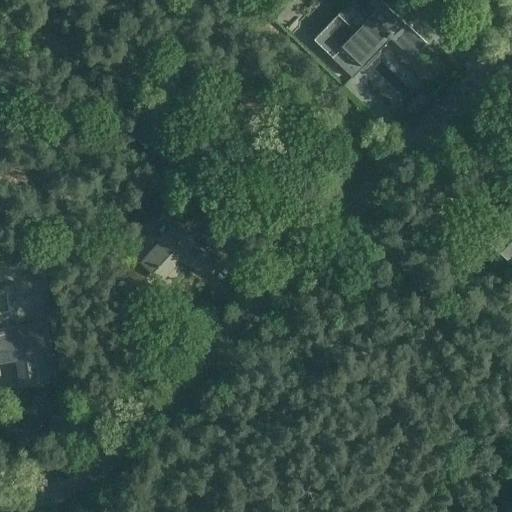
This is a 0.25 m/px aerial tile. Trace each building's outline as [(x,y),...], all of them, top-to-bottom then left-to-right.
[(428,44),(382,0),(372,0),(362,11),(370,18),(357,31),(339,13),(314,40),(351,75),(361,65),(366,69),(381,53),(379,52),(392,39),(413,59),(428,44)] [(511,210),(485,240),(511,264),(511,210)] [(219,259),(170,227),(157,242),(160,244),(142,264),(161,282),(181,259),(208,276),(219,259)] [(47,278),(44,256),(21,260),(22,265),(25,270),(29,275),(36,278),(41,279),(47,278)] [(49,332),(47,321),(0,328),(0,376),(2,376),(0,365),(0,355),(18,353),(24,387),(57,382),(52,352),(53,352),(50,332),(49,332)]
